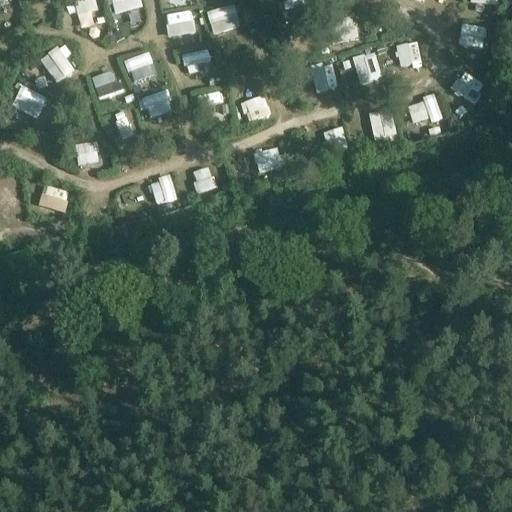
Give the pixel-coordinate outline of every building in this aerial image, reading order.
[(0,0),(0,25),(10,23),(4,0),(0,0)] [(74,0),(76,18),(93,17),(92,0),(74,0)] [(108,0),(113,18),(140,10),(137,0),(108,0)] [(399,0),(420,9),(423,0),(399,0)] [(469,0),(469,9),(495,10),(495,0),(469,0)] [(166,41),(191,39),(189,14),(164,17),(166,41)] [(460,29),(455,50),(478,55),(483,34),(460,29)] [(187,90),(204,88),(199,55),(181,57),(187,90)] [(126,77),(151,68),(147,56),(122,65),(126,77)] [(347,63),(352,91),(379,85),(374,58),(347,63)] [(83,70),(86,81),(109,74),(106,63),(83,70)] [(331,96),(334,71),(309,68),(306,94),(331,96)] [(100,104),(119,95),(109,75),(91,83),(100,104)] [(451,96),(472,109),(483,91),(462,78),(451,96)] [(10,110),(36,122),(46,99),(20,87),(10,110)] [(422,132),(441,123),(430,101),(411,111),(422,132)] [(210,124),(226,122),(223,102),(207,105),(210,124)] [(374,148),(395,141),(385,113),(364,120),(374,148)] [(128,115),(115,116),(117,146),(131,145),(128,115)] [(325,157),(345,151),(340,132),(320,138),(325,157)] [(74,146),(75,168),(97,166),(96,145),(74,146)] [(253,156),(256,175),(280,171),(277,151),(253,156)] [(192,196),(212,195),(211,173),(191,174),(192,196)] [(174,181),(150,183),(153,210),(177,207),(174,181)] [(0,183),(0,204),(14,203),(11,182),(0,183)] [(40,191),(39,210),(64,211),(65,192),(40,191)]
